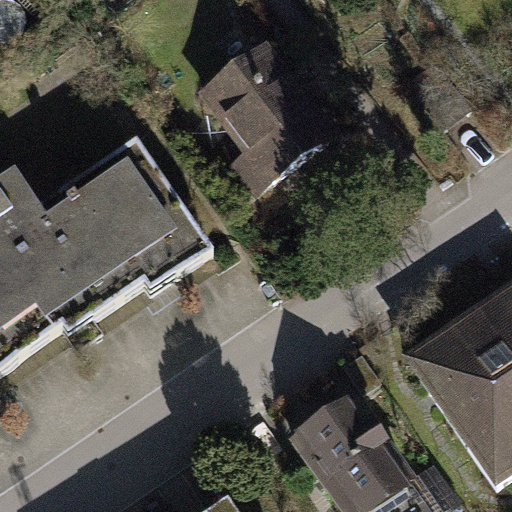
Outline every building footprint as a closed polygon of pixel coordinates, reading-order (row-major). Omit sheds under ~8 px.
[(402,77),(445,137),(475,115),(432,56),(402,77)] [(332,161),(259,67),(195,116),(268,211),(332,161)] [(0,395),(59,355),(65,365),(149,307),(158,320),(223,275),(141,157),(43,224),(18,188),(0,200),(0,395)] [(511,300),(413,369),(500,495),(511,486),(511,300)] [(426,511),(357,409),(300,447),(343,511),(426,511)]
